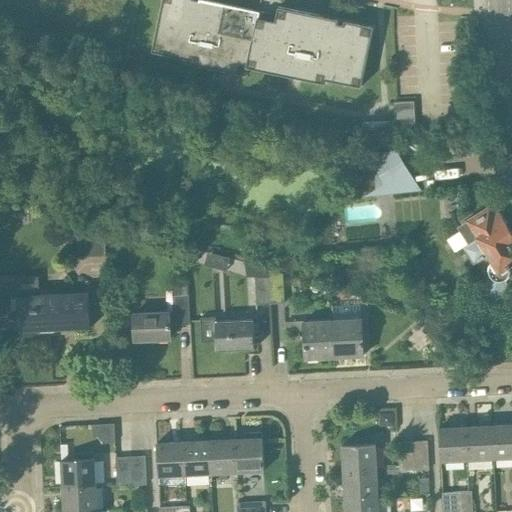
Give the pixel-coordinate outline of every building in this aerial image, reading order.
[(260,11),(204,0),(162,0),(152,52),(187,59),(186,63),(247,75),(248,67),(326,83),(326,79),(361,86),(374,26),(279,6),(276,21),(259,17),(260,11)] [(402,68),(396,69),(400,86),(419,83),(410,36),(396,39),(402,68)] [(415,103),(395,104),(396,133),(417,131),(415,103)] [(377,196),(422,191),(396,149),(361,153),(361,158),(364,171),(374,170),(376,188),(377,196)] [(490,207),(473,218),(458,227),(468,244),(464,247),(474,264),(490,254),(494,261),(492,262),(491,264),(490,266),(489,268),(489,270),(489,272),(490,274),(491,275),(492,276),(487,297),(499,301),(504,280),(508,277),(510,272),(510,267),(511,264),(511,263),(511,230),(500,211),(494,214),(490,207)] [(106,255),(104,227),(77,228),(78,256),(106,255)] [(268,265),(294,273),(299,259),(273,250),(268,265)] [(284,272),(270,269),(270,276),(271,303),(285,302),(284,272)] [(257,304),(271,303),(270,276),(256,276),(257,304)] [(189,295),(188,295),(187,279),(175,280),(176,296),(173,296),(174,312),(134,314),(135,340),(171,338),(170,325),(190,324),(189,295)] [(19,295),(18,295),(19,312),(25,312),(26,330),(64,328),(63,321),(74,321),(75,328),(92,327),(90,291),(38,294),(38,293),(37,291),(37,290),(35,289),(21,290),(20,291),(19,293),(19,295)] [(454,339),(441,324),(436,317),(429,315),(425,327),(443,348),(454,339)] [(216,317),(201,317),(202,341),(216,341),(217,350),(255,348),(254,318),(216,320),(216,317)] [(362,318),(333,320),(335,357),(364,355),(362,318)] [(335,357),(333,320),(304,321),(306,358),(335,357)] [(511,423),(492,425),(494,458),(511,457),(511,423)] [(494,458),(492,425),(466,426),(468,459),(494,458)] [(468,459),(466,426),(439,428),(441,461),(468,459)] [(236,438),(238,472),(265,470),(263,431),(245,432),(245,438),(236,438)] [(212,473),(238,472),(236,438),(210,440),(212,473)] [(413,440),(415,470),(429,469),(428,439),(413,440)] [(186,474),(212,473),(210,440),(184,441),(186,474)] [(415,470),(413,440),(399,441),(400,471),(415,470)] [(159,476),(186,474),(184,441),(157,443),(159,476)] [(343,445),(344,471),(377,469),(376,443),(343,445)] [(131,456),(132,484),(147,483),(145,455),(131,456)] [(118,485),(132,484),(131,456),(116,457),(118,485)] [(62,460),(63,486),(96,485),(95,458),(62,460)] [(345,498),(379,496),(377,469),(344,471),(345,498)] [(96,485),(63,486),(64,511),(75,511),(98,511),(96,485)] [(473,511),(472,490),(457,491),(458,511),(473,511)] [(458,511),(457,491),(443,492),(443,511),(458,511)] [(346,511),(379,511),(379,496),(345,498),(346,511)] [(238,511),(267,511),(267,501),(238,502),(238,511)]
